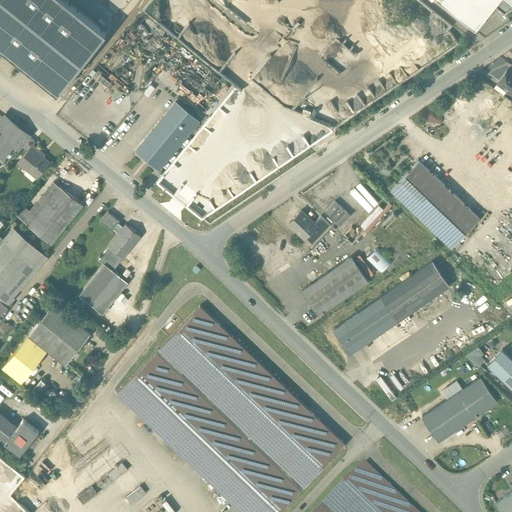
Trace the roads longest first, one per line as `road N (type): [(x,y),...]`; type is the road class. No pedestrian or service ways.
road 1 (residential): [(511,37),(203,250)]
road 2 (residential): [(203,250),(452,496)]
road 3 (residential): [(35,455),(133,332),(171,224)]
road 4 (residential): [(0,83),(171,224)]
